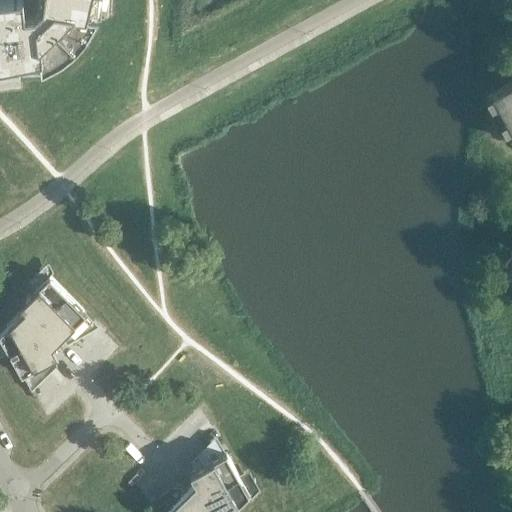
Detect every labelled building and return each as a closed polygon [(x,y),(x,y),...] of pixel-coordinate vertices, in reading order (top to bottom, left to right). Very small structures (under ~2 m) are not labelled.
[(25,13),(23,0),(0,0),(0,76),(21,74),(20,71),(41,67),(41,68),(42,68),(46,66),(57,60),(63,56),(71,51),(73,49),(78,44),(86,35),(90,29),(96,18),(98,13),(97,13),(98,9),(102,10),(104,0),(38,0),(38,3),(33,8),(28,13),(25,13)] [(511,80),(492,92),(511,128),(511,80)] [(81,335),(72,325),(84,313),(85,313),(86,312),(49,274),(35,288),(19,303),(23,308),(56,341),(61,335),(68,342),(77,333),(80,336),(81,335)] [(56,341),(23,308),(13,317),(0,330),(0,334),(22,373),(23,372),(39,363),(46,375),(47,374),(45,370),(56,364),(51,356),(58,352),(53,343),(56,341)] [(225,453),(209,461),(202,449),(201,451),(203,454),(192,460),(196,469),(190,472),(195,481),(192,484),(219,511),(229,511),(234,507),(249,492),(226,451),(224,452),(225,453)] [(166,489),(176,499),(163,511),(162,511),(219,511),(192,484),(187,489),(180,482),(171,491),(168,488),(166,489)]
